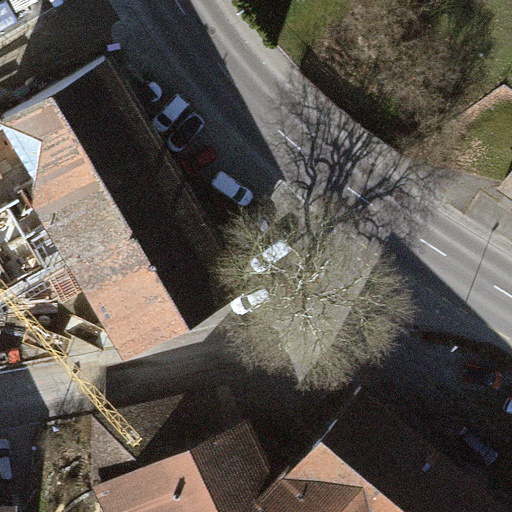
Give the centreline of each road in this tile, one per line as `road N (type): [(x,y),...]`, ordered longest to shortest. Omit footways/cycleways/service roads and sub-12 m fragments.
road 1 (residential): [(433,246),(388,308),(240,351),(0,398)]
road 2 (primary): [(433,246),(288,137),(229,74),(177,0)]
